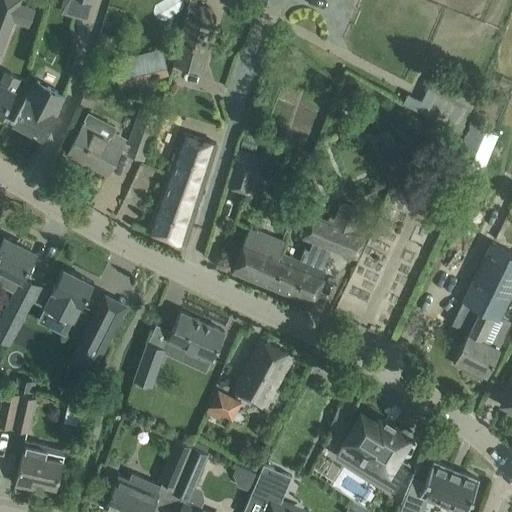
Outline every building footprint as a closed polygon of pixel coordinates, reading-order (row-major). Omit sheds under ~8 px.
[(19,0),(0,0),(0,26),(9,30),(19,0)] [(61,0),(58,12),(87,20),(92,2),(94,2),(94,0),(61,0)] [(202,73),(215,26),(184,18),(171,64),(202,73)] [(119,87),(169,73),(161,47),(112,60),(119,87)] [(459,131),(471,107),(479,91),(436,69),(420,100),(407,94),(403,102),(415,109),(459,131)] [(0,80),(0,115),(1,116),(13,92),(12,91),(19,78),(5,70),(0,80)] [(36,79),(13,122),(41,137),(54,113),(52,112),(62,93),(36,79)] [(138,109),(125,152),(143,158),(158,116),(138,109)] [(457,157),(482,169),(497,134),(471,122),(457,157)] [(106,138),(82,125),(68,151),(107,172),(123,141),(108,133),(106,138)] [(214,143),(184,133),(147,230),(184,244),(191,226),(214,143)] [(226,186),(249,193),(258,166),(256,165),(259,156),(236,149),(233,159),(235,159),(226,186)] [(304,248),(300,258),(278,249),(271,267),(275,268),(268,285),(311,303),(323,275),(319,273),(329,249),(352,258),(364,230),(355,226),(362,211),(340,202),(333,218),(328,216),(327,219),(312,213),(302,238),(312,242),(308,250),(304,248)] [(232,270),(268,285),(275,268),(271,267),(278,249),(281,242),(249,229),(232,270)] [(0,282),(14,289),(20,276),(21,277),(22,276),(25,270),(34,253),(3,236),(0,242),(0,282)] [(511,252),(491,242),(470,285),(505,302),(511,287),(511,252)] [(77,246),(72,257),(100,271),(106,261),(77,246)] [(52,290),(44,306),(72,320),(81,304),(82,305),(93,282),(62,266),(51,289),(52,290)] [(14,310),(0,337),(8,342),(39,284),(22,276),(21,277),(20,276),(14,289),(6,305),(14,310)] [(497,318),(505,302),(470,285),(451,323),(467,331),(454,357),(465,363),(462,369),(480,378),(483,372),(486,373),(499,347),(497,346),(504,332),(486,323),(491,314),(497,318)] [(180,310),(167,337),(211,358),(224,330),(180,310)] [(95,311),(71,358),(93,369),(116,322),(95,311)] [(235,391),(266,406),(292,354),(260,339),(235,391)] [(150,384),(163,346),(148,341),(135,379),(150,384)] [(511,374),(501,397),(504,404),(511,408),(511,374)] [(16,377),(13,388),(31,391),(33,380),(16,377)] [(0,424),(12,427),(20,393),(3,390),(3,387),(0,385),(0,397),(3,399),(0,410),(0,424)] [(231,420),(240,402),(219,391),(208,414),(219,420),(222,415),(231,420)] [(36,397),(20,393),(12,427),(28,431),(36,397)] [(343,441),(335,455),(369,476),(393,491),(410,465),(396,456),(407,436),(392,427),(394,423),(385,417),(382,421),(379,419),(377,422),(361,413),(343,441)] [(48,445),(24,440),(14,484),(33,488),(34,481),(56,486),(62,459),(45,455),(48,445)] [(174,487),(191,446),(176,440),(158,480),(174,487)] [(205,452),(191,446),(174,487),(188,493),(205,452)] [(478,478),(433,460),(424,482),(412,478),(403,502),(421,509),(427,496),(465,511),(478,478)] [(295,511),(297,508),(279,501),(290,475),(261,463),(241,511),(295,511)] [(235,464),(231,483),(249,487),(253,468),(235,464)] [(104,506),(117,511),(149,511),(161,484),(131,471),(127,479),(117,475),(104,506)] [(208,511),(184,502),(179,511),(208,511)]
